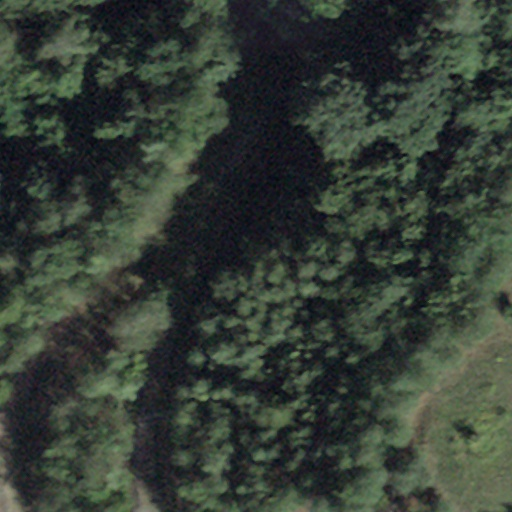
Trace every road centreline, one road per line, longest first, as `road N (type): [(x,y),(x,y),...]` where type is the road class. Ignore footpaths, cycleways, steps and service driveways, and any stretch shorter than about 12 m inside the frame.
road 1 (track): [(275,0),(264,85),(54,347),(34,387),(23,427),(31,511)]
road 2 (track): [(264,85),(243,181),(163,390),(154,432),(160,511)]
